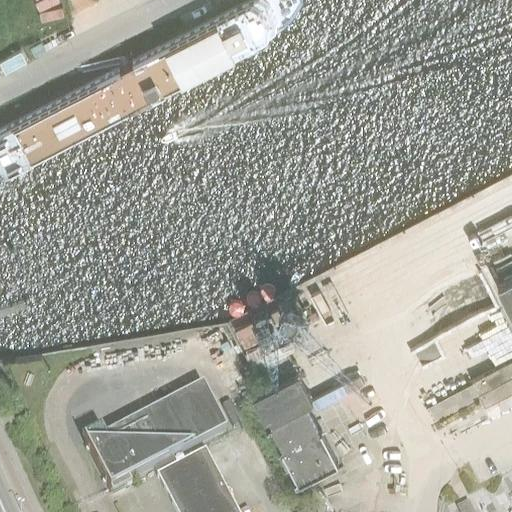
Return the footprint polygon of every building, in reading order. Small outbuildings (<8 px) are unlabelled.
[(244,0),(0,127),(0,174),(266,40),(281,28),(291,16),(300,1),(300,0),(244,0)] [(55,45),(74,36),(71,28),(52,37),(55,45)] [(511,277),(497,285),(511,314),(511,277)] [(511,359),(472,381),(485,406),(511,391),(511,359)] [(274,437),(312,417),(304,403),(312,399),(297,371),(252,394),(274,437)] [(100,431),(81,441),(85,447),(110,496),(112,499),(130,489),(129,486),(130,486),(194,453),(192,449),(225,432),(203,388),(104,440),(100,431)] [(319,431),(312,417),(274,437),(298,483),(337,463),(320,430),(319,431)] [(156,477),(157,478),(174,511),(236,511),(205,452),(156,477)]
